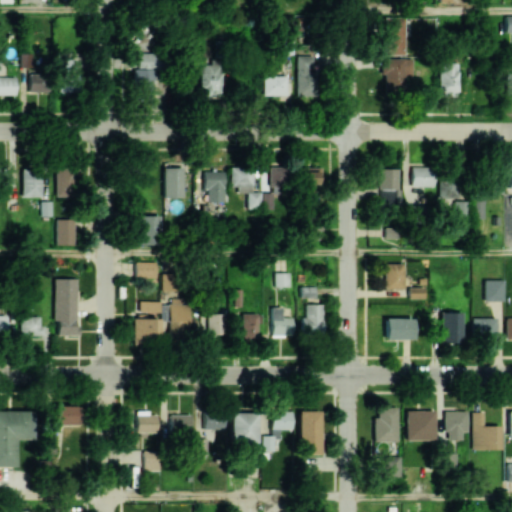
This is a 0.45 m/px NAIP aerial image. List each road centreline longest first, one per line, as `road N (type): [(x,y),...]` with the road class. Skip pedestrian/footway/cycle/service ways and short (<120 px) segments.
road 1 (residential): [(347,511),(350,130)]
road 2 (residential): [(104,511),(104,130)]
road 3 (residential): [(0,130),(350,130)]
road 4 (residential): [(0,373),(348,371)]
road 5 (residential): [(348,371),(511,373)]
road 6 (residential): [(350,130),(511,130)]
road 7 (residential): [(350,130),(349,0)]
road 8 (residential): [(104,130),(104,0)]
